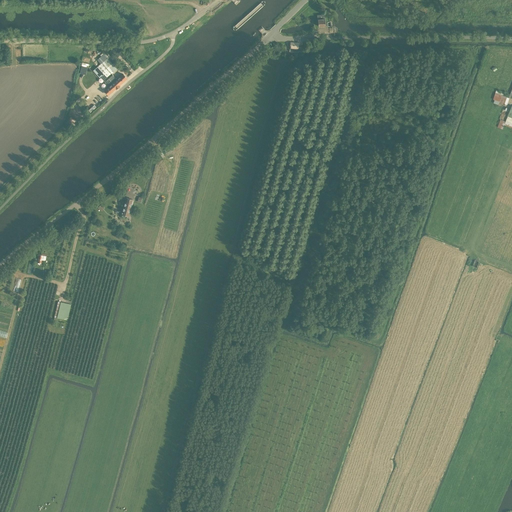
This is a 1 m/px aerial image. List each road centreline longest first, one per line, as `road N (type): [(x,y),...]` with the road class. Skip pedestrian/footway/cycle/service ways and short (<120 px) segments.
road 1 (track): [(221,511),(374,38)]
road 2 (unclassified): [(0,264),(267,36)]
road 3 (unclassified): [(511,39),(267,36)]
road 4 (unclassified): [(218,0),(159,38),(0,40)]
road 5 (unknown): [(76,203),(85,218),(64,282),(17,272),(4,260)]
